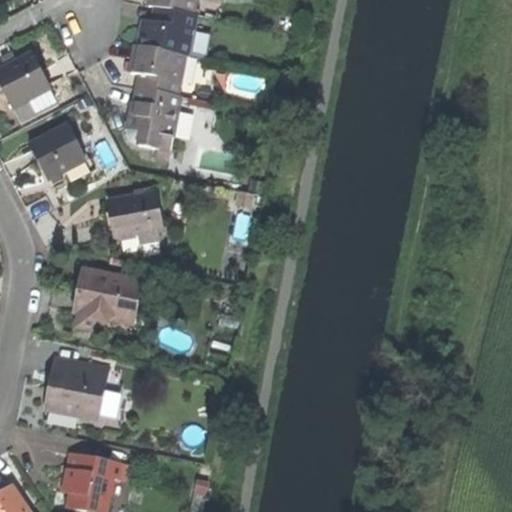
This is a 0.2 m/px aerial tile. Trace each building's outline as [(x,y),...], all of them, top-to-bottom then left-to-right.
[(147,0),(146,8),(154,9),(156,0),(147,0)] [(156,0),(154,9),(163,11),(192,16),(195,0),(156,0)] [(154,9),(151,24),(160,26),(163,11),(154,9)] [(142,35),(139,49),(184,58),(204,61),(209,37),(193,32),(196,17),(192,16),(163,11),(160,26),(151,24),(145,23),(142,35)] [(140,78),(137,89),(139,89),(150,92),(175,97),(184,58),(139,49),(136,49),(134,62),(131,76),(140,78)] [(50,90),(32,55),(20,61),(16,64),(7,68),(0,71),(0,83),(13,109),(50,90)] [(3,60),(7,68),(16,64),(12,55),(3,60)] [(139,89),(136,102),(147,104),(150,92),(139,89)] [(155,160),(167,163),(173,138),(171,138),(180,98),(175,97),(150,92),(147,104),(136,102),(133,102),(131,115),(128,127),(127,134),(131,141),(137,146),(156,151),(155,160)] [(67,126),(30,145),(32,150),(39,165),(48,181),(85,162),(67,126)] [(23,154),(32,150),(30,145),(29,143),(20,147),(23,154)] [(159,232),(160,231),(152,194),(108,205),(113,225),(117,241),(139,236),(159,232)] [(160,239),(159,232),(139,236),(141,244),(160,239)] [(97,328),(99,317),(134,324),(142,283),(84,271),(80,292),(77,312),(79,313),(75,327),(92,332),(97,328)] [(57,359),(53,374),(58,376),(62,360),(57,359)] [(88,416),(87,423),(108,428),(113,406),(101,404),(109,371),(62,360),(58,376),(53,374),(50,388),(46,406),(88,416)] [(70,511),(107,511),(114,482),(118,483),(121,466),(69,455),(65,471),(63,483),(70,484),(64,511),(70,511)] [(27,511),(12,488),(0,495),(0,511),(27,511)]
